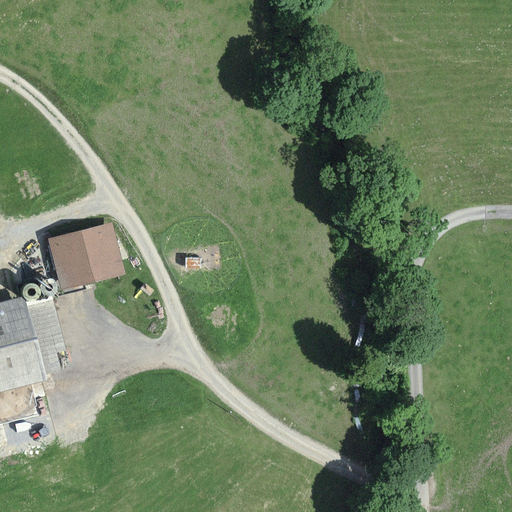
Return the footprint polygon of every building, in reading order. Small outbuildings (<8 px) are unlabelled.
[(110,224),(47,240),(57,278),(52,279),(57,297),(85,290),(84,284),(124,274),(110,224)] [(53,283),(51,281),(48,280),(45,279),(42,280),(40,282),(38,284),(37,287),(37,290),(38,292),(39,294),(42,296),(44,297),(47,297),(50,296),(52,294),(53,292),(54,289),(54,286),(53,283)] [(35,288),(33,287),(32,285),(29,284),(27,284),(25,285),(23,286),(22,288),(21,290),(21,293),(22,295),(24,297),(26,298),(28,299),(31,298),(33,297),(34,295),(35,293),(36,291),(35,288)] [(0,392),(45,381),(43,376),(25,303),(23,296),(0,302),(0,392)] [(51,296),(25,303),(43,376),(61,372),(55,354),(65,351),(51,296)]
